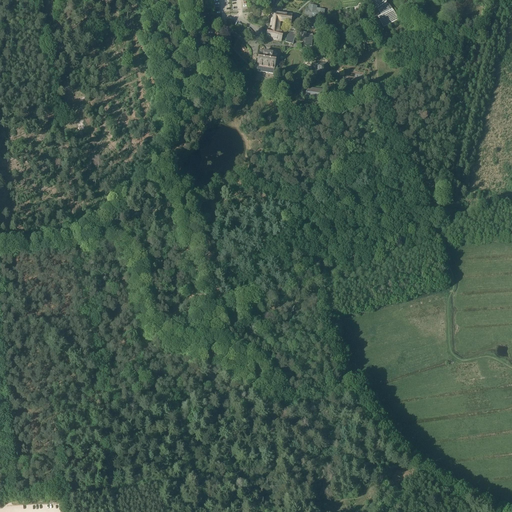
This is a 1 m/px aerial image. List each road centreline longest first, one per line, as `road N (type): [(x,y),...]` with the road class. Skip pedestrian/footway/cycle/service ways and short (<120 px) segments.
road 1 (track): [(438,234),(320,294),(193,322)]
road 2 (track): [(74,241),(133,258),(144,312),(159,332),(198,351)]
road 3 (track): [(169,140),(193,322)]
road 4 (track): [(198,351),(263,390),(277,446)]
